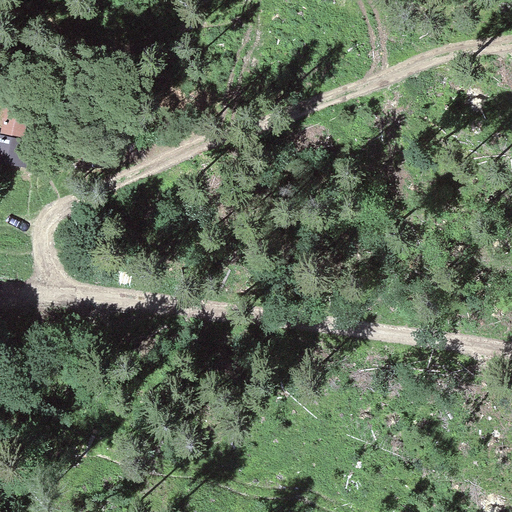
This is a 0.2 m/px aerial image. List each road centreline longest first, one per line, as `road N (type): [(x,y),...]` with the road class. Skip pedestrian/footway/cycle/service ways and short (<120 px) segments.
road 1 (track): [(511,44),(447,53),(59,209),(42,239),(67,298)]
road 2 (track): [(67,298),(511,349)]
